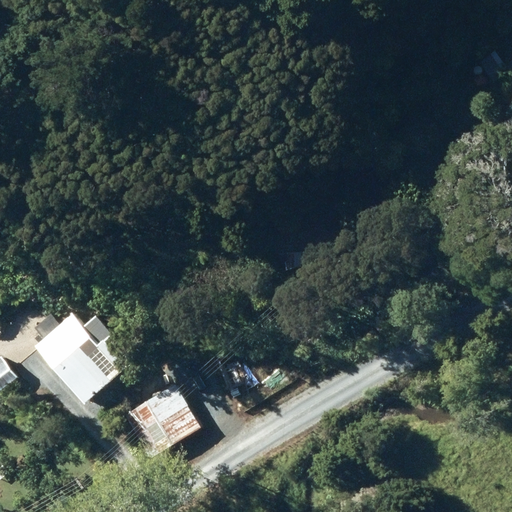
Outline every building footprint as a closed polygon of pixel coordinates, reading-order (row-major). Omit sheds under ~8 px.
[(483,62),(498,82),(509,74),(494,53),(483,62)] [(351,172),(316,203),(326,215),(361,184),(351,172)] [(39,341),(89,397),(111,377),(90,353),(115,330),(99,311),(87,321),(76,309),(64,320),(54,309),(38,324),(47,334),(39,341)] [(0,355),(0,388),(23,372),(7,350),(0,355)] [(180,380),(131,409),(156,452),(205,423),(180,380)] [(228,392),(210,393),(212,423),(231,421),(228,392)]
